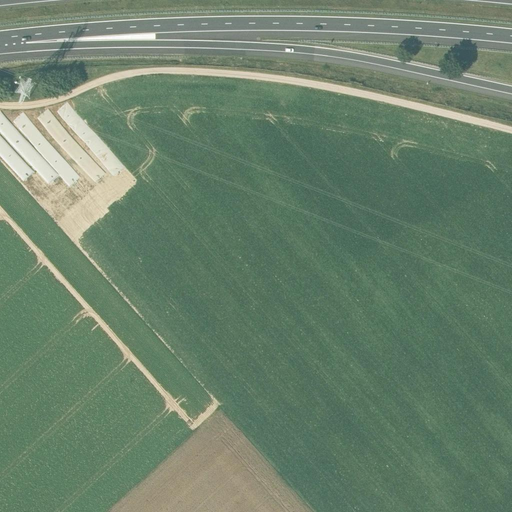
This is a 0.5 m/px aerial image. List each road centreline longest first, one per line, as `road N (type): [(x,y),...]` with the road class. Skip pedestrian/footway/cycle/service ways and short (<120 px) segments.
road 1 (track): [(0,104),(39,103),(129,73),(182,70),(314,84),(511,129)]
road 2 (motorway): [(26,37),(223,41),(353,56),(511,90)]
road 3 (motorway): [(26,37),(272,25),(511,39)]
